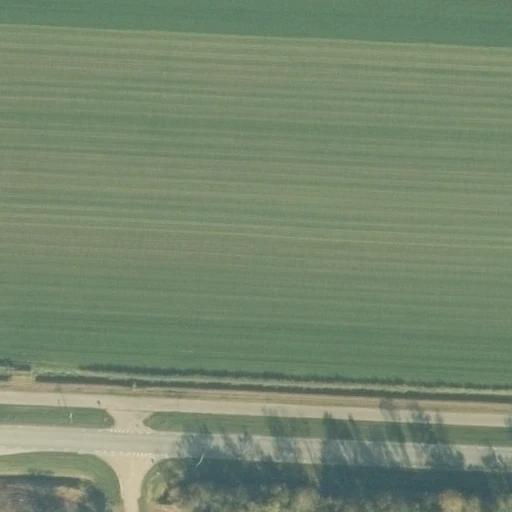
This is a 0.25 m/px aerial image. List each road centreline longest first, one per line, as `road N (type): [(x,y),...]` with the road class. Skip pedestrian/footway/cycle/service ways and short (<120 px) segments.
road 1 (primary): [(511,459),(132,442)]
road 2 (unclassified): [(133,403),(511,420)]
road 3 (unclassified): [(0,396),(133,403)]
road 4 (primary): [(132,442),(0,436)]
